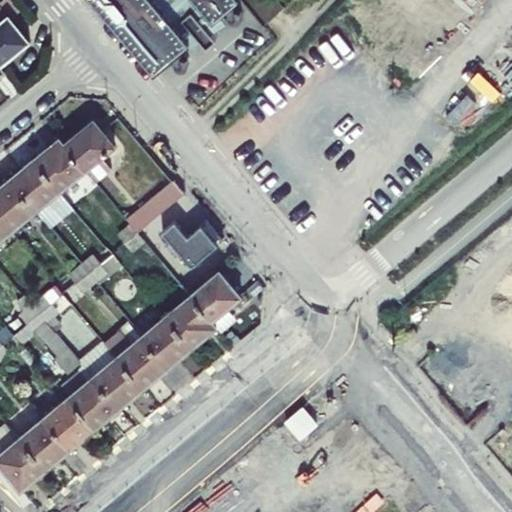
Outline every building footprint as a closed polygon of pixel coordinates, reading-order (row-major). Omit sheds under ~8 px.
[(233,0),(100,0),(157,66),(198,31),(207,42),(217,34),(207,23),(233,0)] [(244,0),(264,25),(284,9),(276,0),(244,0)] [(0,3),(0,2),(0,65),(30,41),(0,3)] [(95,125),(65,151),(86,177),(96,189),(113,175),(103,163),(117,151),(95,125)] [(61,197),(86,177),(65,151),(60,144),(34,165),(61,197)] [(35,217),(61,197),(34,165),(9,185),(35,217)] [(178,184),(127,227),(137,240),(143,235),(158,223),(189,197),(178,184)] [(0,192),(0,224),(11,238),(35,217),(9,185),(0,192)] [(143,235),(168,265),(182,253),(158,223),(143,235)] [(0,246),(11,238),(0,224),(0,246)] [(511,259),(494,239),(404,316),(462,382),(511,338),(511,259)] [(201,273),(185,285),(196,298),(217,323),(248,298),(226,272),(211,285),(201,273)] [(223,330),(217,323),(196,298),(170,319),(197,351),(223,330)] [(197,351),(170,319),(145,340),(172,372),(197,351)] [(147,392),(172,372),(145,340),(121,359),(147,392)] [(95,380),(121,412),(147,392),(121,359),(95,380)] [(70,400),(97,433),(121,412),(95,380),(70,400)] [(45,422),(71,453),(97,433),(70,400),(45,422)] [(20,442),(46,473),(71,453),(45,422),(20,442)] [(0,457),(0,469),(21,494),(46,473),(20,442),(0,457)] [(185,511),(281,511),(282,511),(244,464),(185,511)]
